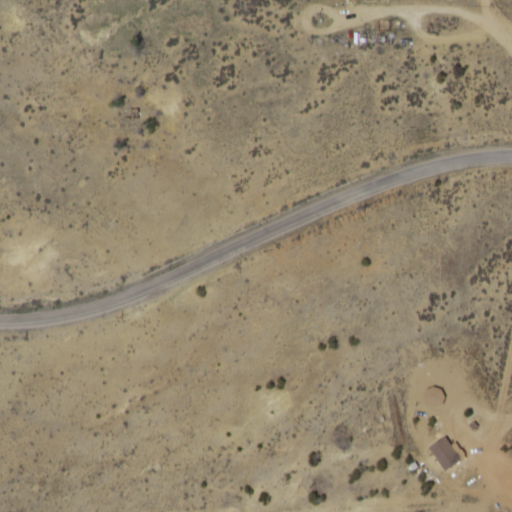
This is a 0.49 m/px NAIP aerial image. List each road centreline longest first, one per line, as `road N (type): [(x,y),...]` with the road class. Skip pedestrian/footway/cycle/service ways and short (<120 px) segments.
road 1 (tertiary): [(511,156),(413,171),(172,272)]
road 2 (track): [(172,272),(81,215),(0,206)]
road 3 (tertiary): [(0,320),(39,321),(109,303),(172,272)]
